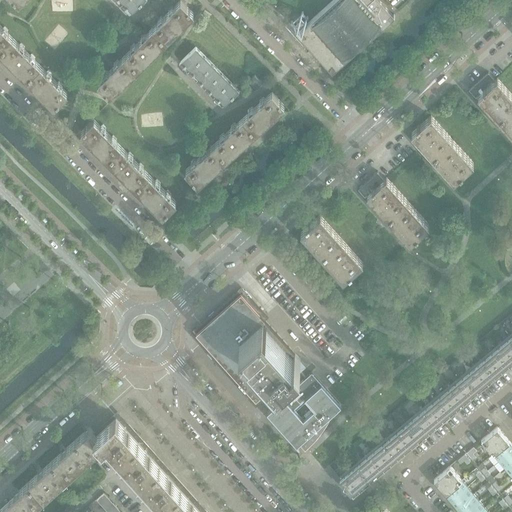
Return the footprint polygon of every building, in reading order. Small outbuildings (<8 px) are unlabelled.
[(132,13),(144,0),(126,0),(123,3),(121,5),(125,8),(126,6),(132,12),(131,12),(132,13)] [(166,40),(193,13),(180,0),(179,0),(153,27),(166,40)] [(332,71),(395,14),(394,14),(392,15),(378,0),(332,0),(297,32),(298,33),(299,31),(333,68),(331,70),(332,71)] [(0,49),(13,37),(0,24),(0,49)] [(139,67),(166,40),(153,27),(125,54),(139,67)] [(40,65),(13,37),(0,49),(0,51),(26,78),(40,65)] [(190,70),(204,55),(195,46),(179,62),(183,66),(184,64),(189,70),(190,70)] [(111,95),(139,67),(125,54),(98,82),(111,95)] [(198,79),(213,64),(204,55),(190,70),(189,70),(188,71),(191,75),(193,73),(198,78),(198,79)] [(207,87),(221,72),(213,64),(198,79),(198,78),(196,80),(200,83),(201,82),(207,87)] [(67,92),(40,65),(26,78),(54,106),(67,92)] [(495,79),(488,71),(482,76),(489,84),(495,79)] [(215,96),(230,81),(221,72),(207,87),(205,88),(208,92),(210,90),(215,95),(215,96)] [(263,83),(255,74),(248,81),(256,89),(263,83)] [(489,84),(482,76),(478,80),(485,88),(489,84)] [(511,106),(511,94),(508,89),(497,77),(495,79),(489,84),(485,88),(480,92),(477,95),(499,119),(511,106)] [(485,88),(478,80),(473,85),(480,92),(485,88)] [(224,105),(239,90),(230,81),(215,96),(215,95),(213,97),(217,100),(218,99),(224,104),(223,104),(224,105)] [(480,92),(473,85),(468,89),(475,97),(477,95),(480,92)] [(255,131),(284,105),(272,92),(243,118),(255,131)] [(511,106),(499,119),(511,133),(511,106)] [(452,139),(442,127),(431,115),(420,125),(419,124),(416,127),(417,127),(411,133),(432,156),(452,139)] [(227,157),(255,131),(243,118),(214,143),(227,157)] [(121,146),(107,133),(94,119),(80,132),(108,159),(121,146)] [(473,163),(463,151),(452,139),(432,156),(454,180),(460,175),(460,176),(463,173),(462,173),(473,163)] [(227,157),(214,143),(185,170),(197,183),(227,157)] [(149,174),(121,146),(108,159),(136,187),(149,174)] [(384,178),(377,171),(372,176),(376,180),(379,183),(384,178)] [(176,201),(154,180),(149,174),(136,187),(163,214),(176,201)] [(379,183),(376,180),(372,176),(368,179),(375,187),(379,183)] [(407,200),(397,189),(386,177),(384,178),(379,183),(375,187),(370,191),(366,194),(388,218),(407,200)] [(375,187),(368,179),(363,183),(370,191),(375,187)] [(370,191),(363,183),(358,188),(365,196),(366,194),(370,191)] [(429,224),(418,212),(407,200),(388,218),(409,242),(415,237),(416,237),(418,235),(418,234),(429,224)] [(341,238),(331,227),(320,214),(309,224),(308,224),(306,226),(306,227),(300,232),(322,256),(341,238)] [(363,262),(352,250),(341,238),(322,256),(343,280),(349,274),(349,275),(352,273),(352,272),(363,262)] [(300,359),(283,340),(241,292),(196,332),(256,399),(271,386),(277,393),(279,394),(280,394),(281,393),(282,392),(281,391),(281,390),(274,382),(287,371),(292,376),(291,376),(291,377),(302,368),(297,362),(300,359)] [(502,369),(511,360),(511,333),(488,353),(502,369)] [(451,412),(471,395),(502,369),(488,353),(437,396),(451,412)] [(299,442),(305,448),(309,445),(315,438),(321,431),(326,423),(331,415),(330,415),(341,405),(311,372),(267,412),(297,446),(298,445),(297,444),(299,442)] [(435,384),(432,379),(427,383),(431,388),(435,384)] [(399,455),(437,424),(451,412),(437,396),(386,439),(399,455)] [(138,440),(129,431),(130,430),(125,425),(116,416),(96,434),(94,435),(102,445),(115,460),(138,440)] [(487,446),(503,433),(497,426),(481,439),(487,446)] [(102,445),(94,435),(96,434),(89,427),(75,439),(90,456),(102,445)] [(492,453),(508,440),(503,433),(487,446),(492,453)] [(67,477),(90,456),(75,439),(52,460),(67,477)] [(386,439),(372,450),(339,477),(353,493),(361,487),(399,455),(386,439)] [(159,464),(151,454),(147,449),(146,449),(138,440),(115,460),(137,484),(159,464)] [(498,460),(511,448),(511,444),(508,440),(492,453),(498,460)] [(476,456),(473,452),(476,450),(473,446),(466,452),(472,459),(476,456)] [(504,467),(511,460),(511,448),(498,460),(504,467)] [(470,460),(464,453),(457,459),(461,463),(464,460),(467,463),(470,460)] [(43,498),(67,477),(52,460),(28,481),(43,498)] [(180,487),(172,478),(173,478),(168,472),(167,473),(159,464),(137,484),(158,507),(180,487)] [(439,486),(455,472),(450,465),(434,479),(439,486)] [(445,493),(461,479),(455,472),(439,486),(445,493)] [(451,500),(467,486),(461,479),(445,493),(451,500)] [(43,498),(28,481),(4,503),(2,505),(8,511),(23,511),(27,508),(29,511),(43,498)] [(457,507),(473,493),(467,486),(451,500),(457,507)] [(201,511),(196,506),(197,506),(196,506),(197,505),(195,503),(195,504),(193,502),(194,501),(189,496),(188,497),(185,494),(186,493),(180,487),(158,507),(162,511),(201,511),(202,511),(201,511)] [(461,511),(464,511),(479,500),(473,493),(457,507),(461,511)] [(478,511),(485,507),(479,500),(464,511),(478,511)] [(390,511),(381,502),(370,511),(390,511)]
